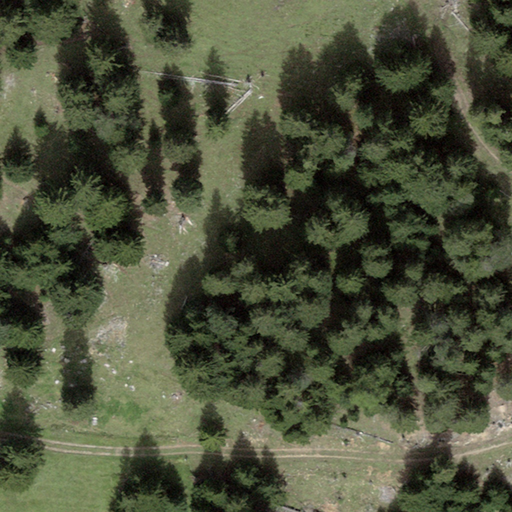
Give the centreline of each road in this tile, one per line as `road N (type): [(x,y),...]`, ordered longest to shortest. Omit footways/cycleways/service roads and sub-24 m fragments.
road 1 (track): [(0,433),(159,455),(282,458),(460,451),(511,439)]
road 2 (track): [(511,170),(456,95),(414,0)]
